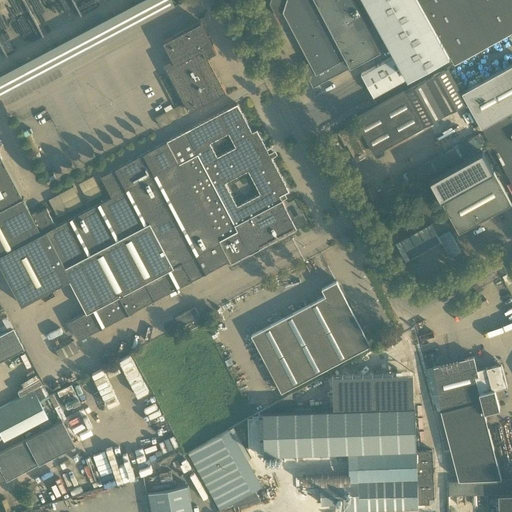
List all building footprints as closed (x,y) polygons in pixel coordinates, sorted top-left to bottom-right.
[(0,98),(174,6),(170,0),(138,0),(0,73),(0,98)] [(299,43),(309,62),(302,66),(306,73),(308,72),(311,78),(309,79),(313,86),(351,67),(380,51),(360,11),(353,0),(270,0),(269,4),(276,16),(283,12),(299,43)] [(511,0),(365,0),(396,55),(362,74),(374,96),(450,54),(455,62),(511,30),(511,0)] [(164,64),(180,93),(189,111),(225,92),(207,56),(216,51),(212,44),(209,45),(206,39),(210,37),(210,36),(208,37),(200,22),(164,42),(173,59),(164,64)] [(481,127),(498,157),(511,182),(511,63),(461,92),(481,127)] [(345,141),(353,157),(364,151),(363,149),(370,145),(374,153),(424,126),(404,91),(355,118),(358,123),(351,127),(350,125),(338,132),(343,142),(345,141)] [(0,156),(0,265),(20,304),(69,279),(86,311),(68,320),(78,339),(191,280),(230,260),(232,263),(297,229),(282,200),(280,196),(289,191),(272,158),(274,157),(274,156),(272,157),(257,129),(252,132),(238,104),(101,176),(112,196),(55,226),(46,208),(31,215),(0,156)] [(511,203),(494,170),(483,150),(430,180),(459,232),(511,203)] [(399,175),(403,185),(431,174),(426,163),(399,175)] [(79,183),(88,201),(102,194),(93,176),(79,183)] [(68,212),(83,204),(73,186),(59,194),(68,212)] [(58,194),(48,199),(57,216),(68,211),(58,194)] [(406,261),(441,242),(438,236),(432,224),(396,243),(406,261)] [(441,242),(450,257),(460,252),(449,231),(438,236),(441,242)] [(322,288),(326,295),(250,335),(281,392),(371,345),(348,303),(350,302),(350,301),(348,302),(337,280),(328,285),(322,288)] [(199,316),(195,307),(176,317),(181,326),(199,316)] [(0,362),(24,351),(12,329),(0,335),(0,362)] [(382,343),(390,339),(386,333),(378,337),(382,343)] [(79,350),(74,341),(56,350),(61,360),(79,350)] [(117,359),(134,392),(146,386),(128,353),(117,359)] [(511,478),(501,479),(484,412),(500,408),(495,389),(507,385),(501,363),(477,369),(474,356),(434,366),(440,410),(459,480),(449,481),(449,494),(511,491),(511,478)] [(116,390),(127,384),(116,362),(104,368),(116,390)] [(367,407),(318,410),(293,411),(292,393),(260,411),(262,454),(335,451),(346,451),(346,454),(348,454),(416,451),(415,407),(400,407),(399,381),(367,382),(367,407)] [(0,434),(3,440),(47,417),(38,400),(48,395),(43,385),(33,390),(0,407),(0,434)] [(5,480),(74,445),(61,420),(0,451),(0,480),(4,479),(5,480)] [(255,490),(258,488),(262,486),(259,481),(274,478),(273,473),(257,476),(248,460),(251,458),(234,427),(188,452),(221,509),(232,503),(234,507),(260,499),(255,490)] [(432,451),(416,451),(348,454),(349,471),(302,473),(303,484),(320,483),(321,504),(344,503),(344,511),(418,508),(418,503),(429,503),(429,498),(434,498),(432,451)] [(104,453),(92,457),(103,487),(115,482),(104,453)] [(133,466),(135,473),(142,472),(141,464),(133,466)] [(152,511),(193,511),(188,485),(148,492),(152,511)] [(30,503),(38,499),(34,492),(26,496),(30,503)] [(511,511),(511,493),(498,494),(499,511),(511,511)]
